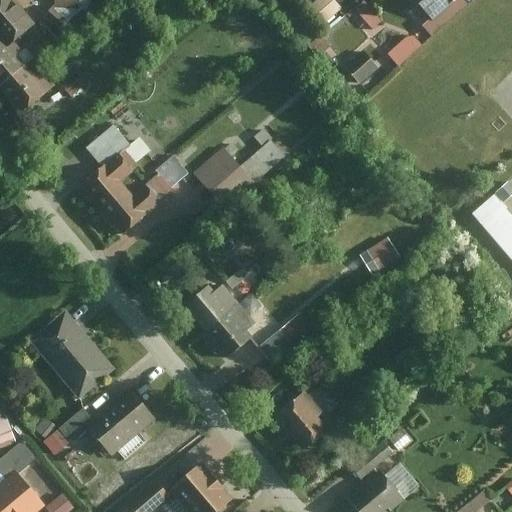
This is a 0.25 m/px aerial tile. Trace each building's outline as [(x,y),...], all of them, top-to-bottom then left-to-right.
[(0,0),(0,95),(18,120),(62,89),(47,69),(30,82),(15,62),(34,49),(22,32),(34,23),(17,0),(0,0)] [(333,0),(312,0),(306,5),(321,23),(340,8),(333,0)] [(411,0),(431,23),(457,0),(411,0)] [(398,65),(421,46),(409,32),(386,51),(398,65)] [(364,55),(345,73),(359,87),(378,69),(364,55)] [(78,67),(59,80),(69,95),(88,83),(78,67)] [(129,146),(108,122),(76,149),(97,173),(123,151),(129,146)] [(233,170),(219,153),(192,176),(221,211),(282,160),(267,142),(233,170)] [(79,185),(114,234),(169,194),(156,177),(130,196),(118,179),(134,167),(123,151),(97,173),(79,185)] [(501,200),(511,191),(511,184),(508,179),(493,191),(501,200)] [(511,222),(491,198),(473,214),(511,257),(511,222)] [(369,275),(397,259),(385,238),(357,254),(369,275)] [(205,287),(180,307),(225,362),(246,345),(237,334),(251,323),(221,288),(212,295),(205,287)] [(245,339),(265,365),(310,329),(296,310),(282,321),(277,314),(245,339)] [(113,372),(63,314),(27,345),(77,402),(113,372)] [(110,452),(153,418),(129,389),(87,423),(110,452)] [(302,450),(326,431),(318,420),(325,415),(307,391),(275,414),(302,450)] [(8,415),(0,416),(0,441),(13,439),(8,415)] [(48,437),(57,425),(46,416),(37,428),(48,437)] [(30,459),(16,444),(0,459),(0,479),(4,484),(17,472),(30,459)] [(380,445),(347,471),(357,483),(390,457),(380,445)] [(219,511),(232,501),(198,463),(169,490),(189,511),(219,511)] [(4,484),(0,486),(0,511),(35,511),(45,505),(17,472),(4,484)] [(345,506),(351,511),(386,511),(400,500),(379,476),(345,506)] [(477,511),(486,506),(479,498),(462,511),(477,511)]
